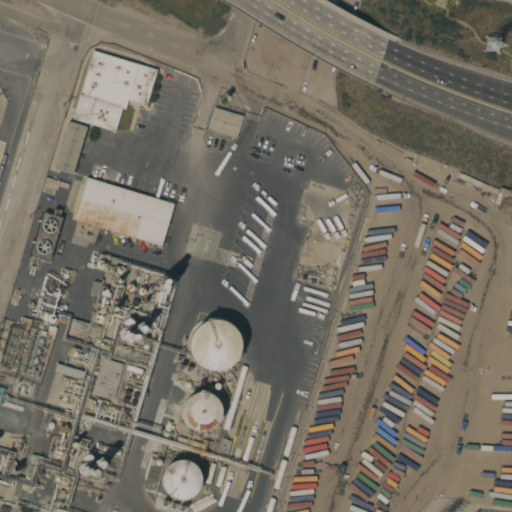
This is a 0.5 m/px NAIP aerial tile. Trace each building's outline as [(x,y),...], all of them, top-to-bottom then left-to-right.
[(156,69),(145,106),(127,100),(124,109),(121,108),(114,132),(71,119),(92,50),(156,69)] [(213,107),(242,116),(236,138),(207,130),(213,107)] [(67,121),(86,127),(72,174),(53,169),(67,121)] [(173,204),(160,246),(73,219),(86,177),(173,204)] [(43,212),(61,217),(48,260),(30,255),(43,212)] [(100,269),(99,269),(97,268),(96,267),(95,265),(95,264),(95,263),(96,262),(97,261),(98,260),(99,260),(101,260),(102,261),(103,262),(103,264),(103,265),(103,266),(103,267),(102,268),(100,269)] [(120,274),(118,274),(117,273),(116,272),(116,270),(116,269),(116,268),(118,267),(118,266),(119,266),(121,266),(122,267),(123,268),(123,269),(124,270),(123,271),(123,273),(122,273),(121,274),(120,274)] [(160,282),(161,280),(162,279),(164,279),(165,279),(166,280),(167,282),(163,294),(157,292),(160,282)] [(92,281),(100,283),(97,295),(88,293),(92,281)] [(130,292),(129,292),(128,292),(127,291),(126,290),(125,289),(125,287),(125,286),(126,285),(127,284),(128,284),(130,283),(131,284),(132,284),(133,285),(133,286),(133,287),(133,289),(133,290),(132,291),(130,292)] [(89,324),(95,302),(108,306),(98,338),(68,329),(72,318),(89,324)] [(31,319),(28,329),(18,327),(21,317),(31,319)] [(129,327),(127,327),(126,327),(125,326),(124,325),(123,324),(123,322),(124,320),(125,319),(126,318),(128,318),(129,318),(130,319),(132,320),(132,322),(132,323),(132,324),(131,326),(130,327),(129,327)] [(220,370),(215,371),(211,371),(207,370),(203,368),(199,366),(195,363),(193,359),(191,355),(189,351),(189,347),(189,342),(190,338),(192,334),(194,330),(197,326),(200,324),(204,322),(209,320),(213,320),(218,320),(222,321),(226,322),(230,325),(233,328),(236,331),(238,335),(239,340),(240,344),(240,349),(239,353),(237,357),(235,361),(232,364),(228,367),(224,369),(220,370)] [(49,326),(56,328),(53,336),(52,336),(46,334),(49,326)] [(107,351),(92,346),(95,338),(109,343),(107,351)] [(83,351),(80,361),(68,357),(71,347),(83,351)] [(101,358),(123,364),(112,400),(90,393),(101,358)] [(83,372),(80,380),(53,372),(56,363),(83,372)] [(142,369),(140,375),(144,376),(142,380),(128,375),(129,371),(124,370),(127,364),(142,369)] [(240,365),(247,367),(228,430),(221,429),(240,365)] [(209,428),(206,430),(203,431),(199,432),(196,432),(193,431),(189,430),(186,428),(184,426),(182,423),(180,420),(179,417),(178,413),(178,410),(179,406),(180,403),(182,400),(184,398),(187,395),(190,394),(193,393),(197,392),(200,392),(203,393),(207,394),(210,396),(212,398),(214,401),(216,404),(217,407),(218,410),(218,414),(217,417),(216,420),(214,423),(212,426),(209,428)] [(107,402),(104,414),(83,408),(86,398),(95,401),(96,398),(107,402)] [(166,421),(172,422),(171,425),(174,426),(173,430),(169,429),(167,437),(162,436),(166,421)] [(205,444),(203,450),(175,442),(177,436),(205,444)] [(226,454),(215,451),(219,437),(230,441),(226,454)] [(31,454),(49,459),(55,438),(70,442),(61,474),(39,468),(33,489),(22,486),(31,454)] [(86,464),(85,463),(84,463),(83,462),(82,460),(82,459),(83,457),(83,456),(85,455),(86,455),(88,455),(89,455),(90,456),(91,458),(91,459),(91,461),(90,462),(89,463),(88,463),(86,464)] [(183,500),(180,500),(177,500),(173,499),(170,497),(167,495),(165,493),(163,490),(161,487),(161,484),(160,480),(161,477),(162,473),(163,470),(165,467),(167,465),(170,463),(173,462),(177,461),(180,460),(184,461),(187,462),(190,463),(193,465),(195,468),(197,470),(199,474),(199,477),(200,480),(199,484),(199,487),(197,490),(195,493),(193,495),(190,497),(187,499),(183,500)] [(209,462),(215,464),(209,484),(203,482),(209,462)] [(219,466),(225,468),(219,487),(213,485),(219,466)] [(51,481),(53,474),(68,478),(66,486),(51,481)] [(211,496),(213,499),(192,510),(190,507),(211,496)]
